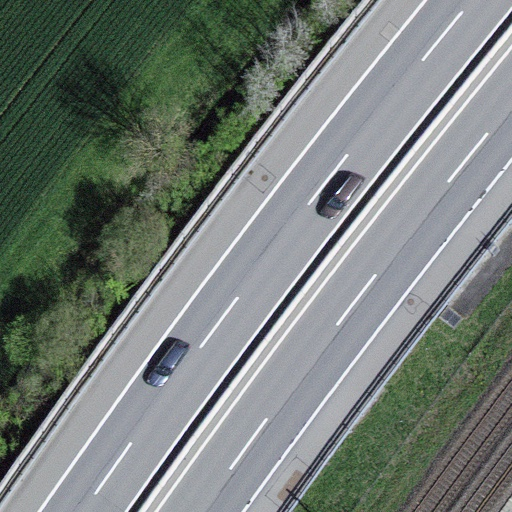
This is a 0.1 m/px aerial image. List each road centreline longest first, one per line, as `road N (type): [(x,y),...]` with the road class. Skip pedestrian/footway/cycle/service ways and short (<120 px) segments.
road 1 (motorway): [(472,0),(310,201),(82,511)]
road 2 (motorway): [(199,511),(511,102)]
